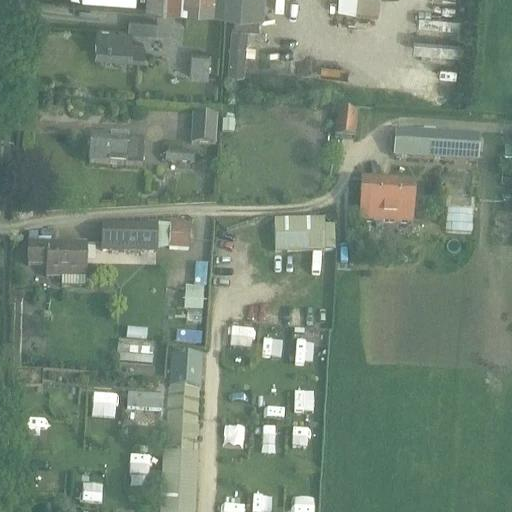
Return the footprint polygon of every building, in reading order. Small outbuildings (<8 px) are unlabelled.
[(262,16),(263,0),(145,0),(145,8),(262,16)] [(339,0),(339,12),(376,15),(376,0),(339,0)] [(97,31),(95,58),(144,61),(145,46),(130,44),(131,33),(156,35),(157,23),(129,21),(128,33),(97,31)] [(191,55),(190,79),(208,80),(209,56),(191,55)] [(333,137),(354,140),(356,113),(336,111),(333,137)] [(215,119),(192,117),(190,145),(213,146),(215,119)] [(221,121),(220,133),(233,134),(233,122),(221,121)] [(395,157),(475,162),(477,137),(396,132),(395,157)] [(88,164),(141,168),(143,141),(90,138),(88,164)] [(193,155),(165,153),(165,163),(193,165),(193,155)] [(413,184),(360,182),(358,222),(411,224),(413,184)] [(274,253),(324,252),(323,221),(273,222),(274,253)] [(179,224),(177,251),(187,251),(189,225),(179,224)] [(154,253),(155,229),(102,228),(101,251),(154,253)] [(85,288),(86,247),(27,246),(27,266),(46,267),(46,277),(61,277),(61,287),(85,288)] [(203,310),(205,286),(186,285),(185,309),(203,310)] [(232,328),(231,349),(254,350),(255,329),(232,328)] [(297,339),(296,360),(315,361),(316,340),(297,339)] [(118,362),(153,364),(154,342),(119,340),(118,362)] [(162,453),(158,511),(194,511),(203,357),(171,356),(165,453),(162,453)] [(139,423),(140,410),(162,411),(163,395),(128,393),(127,423),(139,423)] [(99,396),(98,419),(114,420),(115,397),(99,396)] [(259,447),(276,447),(276,430),(260,430),(259,447)] [(293,450),(312,450),(311,431),(293,432),(293,450)]
